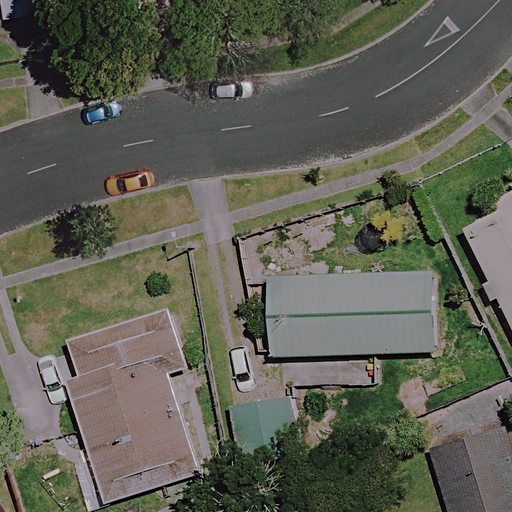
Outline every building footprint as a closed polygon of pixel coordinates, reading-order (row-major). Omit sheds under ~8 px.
[(46,10),(43,0),(5,0),(9,17),(46,10)] [(473,229),(511,312),(511,199),(501,204),(506,214),(473,229)] [(376,388),(377,356),(438,358),(441,281),(280,275),(277,352),(284,353),(282,385),(376,388)] [(189,368),(175,316),(81,342),(91,377),(78,381),(111,503),(205,477),(176,372),(189,368)] [(296,406),(238,417),(249,473),(307,462),(296,406)] [(511,511),(511,434),(509,424),(436,446),(456,511),(511,511)]
